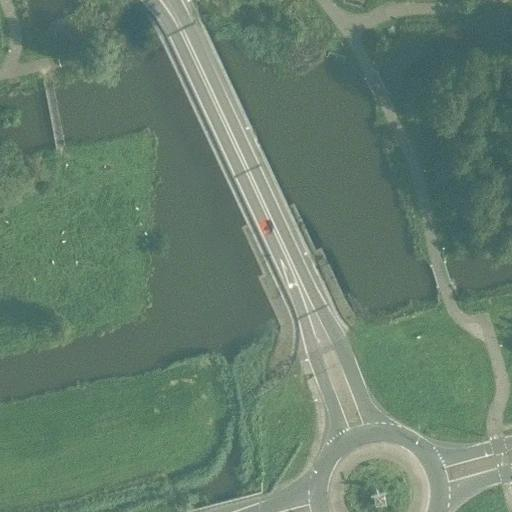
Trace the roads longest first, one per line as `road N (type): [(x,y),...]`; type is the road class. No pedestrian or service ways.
road 1 (secondary): [(297,276),(165,0)]
road 2 (secondary): [(384,432),(297,276)]
road 3 (secondary): [(297,276),(340,446)]
